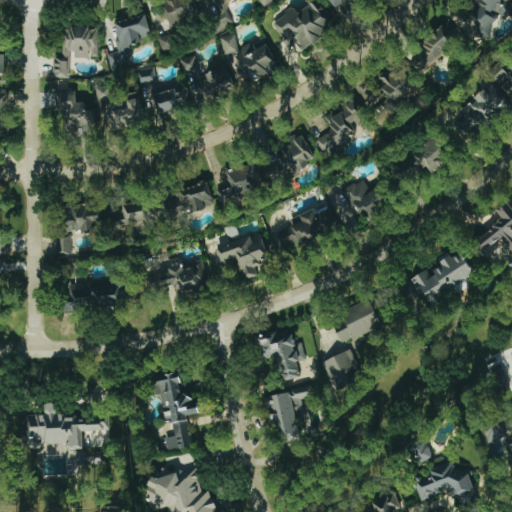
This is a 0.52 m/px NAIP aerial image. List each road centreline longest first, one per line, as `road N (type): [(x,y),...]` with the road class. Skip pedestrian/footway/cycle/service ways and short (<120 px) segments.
road 1 (residential): [(511,153),(429,224),(284,301),(163,338),(0,352)]
road 2 (residential): [(417,0),(306,93),(246,125),(185,149),(85,171),(0,172)]
road 3 (residential): [(33,352),(30,0)]
road 4 (residential): [(262,511),(242,450),(220,323)]
